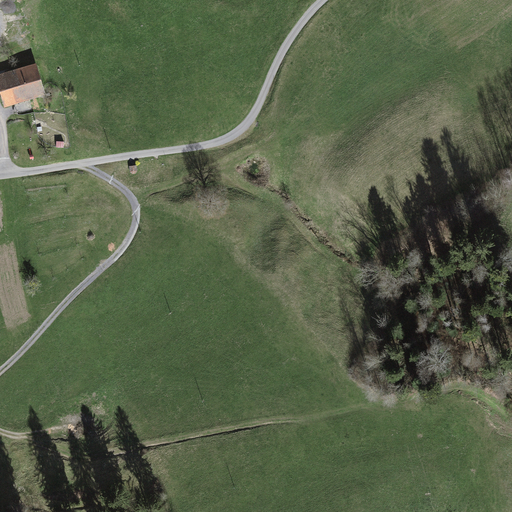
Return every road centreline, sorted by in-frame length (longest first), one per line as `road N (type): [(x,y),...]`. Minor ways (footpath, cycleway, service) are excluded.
road 1 (unclassified): [(324,0),(303,19),(237,133),(0,179)]
road 2 (track): [(9,434),(93,456),(299,420)]
road 3 (track): [(78,164),(127,193),(133,231),(0,371)]
